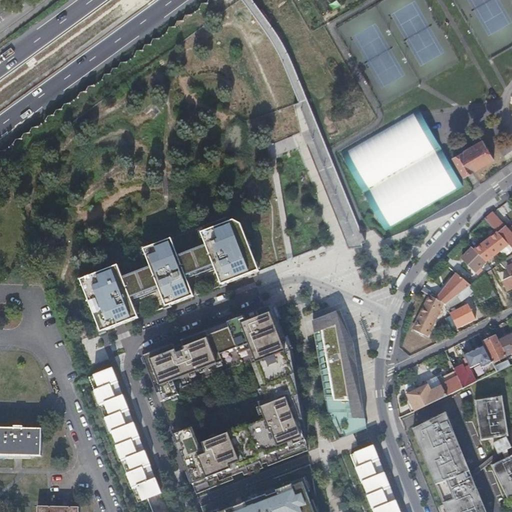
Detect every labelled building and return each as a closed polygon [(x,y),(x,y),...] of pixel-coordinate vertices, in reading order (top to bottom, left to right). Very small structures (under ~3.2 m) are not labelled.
[(419,109),(341,156),(388,233),(465,187),(419,109)] [(483,139),(453,157),(465,176),(495,158),(483,139)] [(511,201),(508,197),(499,206),(503,210),(511,201)] [(511,233),(508,229),(492,212),(485,218),(497,232),(508,244),(511,248),(511,233)] [(79,279),(100,332),(138,317),(132,301),(155,293),(153,288),(158,287),(165,307),(193,296),(186,276),(189,275),(190,275),(191,278),(215,269),(221,285),(259,270),(242,225),(241,223),(227,216),(118,258),(110,267),(79,279)] [(487,261),(508,244),(497,232),(475,249),(487,261)] [(476,271),(487,261),(475,249),(473,248),(462,258),(476,271)] [(511,253),(499,263),(505,269),(507,268),(511,277),(503,281),(508,290),(511,287),(511,253)] [(446,304),(459,294),(472,284),(458,272),(437,299),(443,303),(446,304)] [(472,284),(481,303),(496,294),(486,273),(472,284)] [(446,304),(447,307),(451,305),(454,304),(462,300),(459,294),(446,304)] [(433,323),(443,303),(437,299),(430,295),(420,317),(422,318),(416,330),(427,335),(433,323)] [(451,316),(458,328),(475,319),(468,304),(450,313),(451,316)] [(142,356),(158,397),(252,360),(254,365),(268,400),(264,401),(256,404),(263,421),(196,447),(197,450),(192,451),(191,449),(180,453),(196,495),(204,492),(233,481),(232,477),(243,473),(244,476),(263,469),(262,466),(267,464),(268,467),(308,452),(291,352),(282,330),(273,308),(245,319),(244,317),(181,341),(182,345),(168,350),(167,347),(142,356)] [(340,310),(312,321),(314,333),(337,323),(347,347),(354,344),(340,310)] [(452,332),(458,329),(458,328),(451,316),(446,319),(452,332)] [(337,323),(314,333),(328,413),(339,440),(355,433),(367,428),(363,399),(355,357),(351,358),(347,347),(337,323)] [(511,352),(511,335),(499,341),(506,356),(511,352)] [(496,336),(483,342),(486,347),(490,357),(493,363),(506,356),(499,341),(496,336)] [(482,370),(486,377),(497,372),(495,367),(493,363),(490,357),(486,347),(477,352),(479,355),(482,362),(473,366),(472,366),(476,373),(482,370)] [(482,362),(479,355),(469,359),(473,366),(482,362)] [(495,367),(497,372),(510,365),(508,361),(495,367)] [(462,365),(454,369),(458,377),(464,388),(476,381),(468,362),(464,364),(466,366),(464,368),(462,365)] [(254,365),(250,366),(264,401),(268,400),(254,365)] [(112,368),(89,377),(132,488),(155,479),(112,368)] [(407,394),(415,411),(464,388),(458,377),(432,390),(429,384),(407,394)] [(177,390),(158,397),(160,402),(179,395),(177,390)] [(504,397),(478,401),(483,440),(509,437),(504,397)] [(477,511),(441,420),(412,434),(443,511),(477,511)] [(0,453),(41,454),(42,427),(0,426),(0,453)] [(362,451),(351,455),(373,511),(400,511),(374,446),(362,451)] [(511,456),(493,466),(510,501),(511,500),(511,456)] [(318,511),(309,458),(206,498),(199,501),(203,511),(318,511)] [(155,479),(132,488),(138,502),(161,493),(155,479)]
